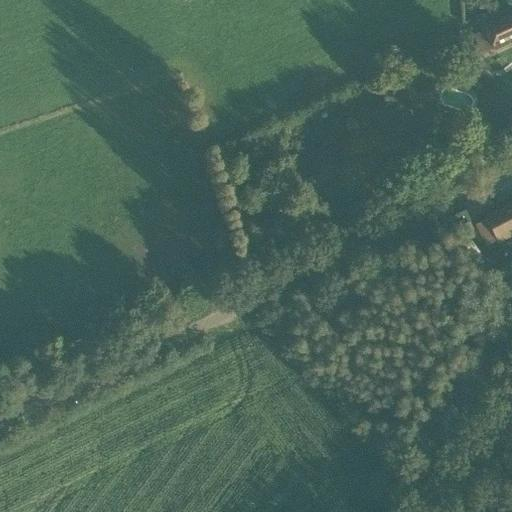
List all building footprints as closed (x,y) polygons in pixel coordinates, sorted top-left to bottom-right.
[(483,31),(471,37),(480,56),(492,51),(493,54),(511,45),(511,13),(482,27),(481,28),(483,31)] [(381,85),(384,108),(405,105),(401,82),(381,85)] [(496,243),(511,234),(511,203),(483,219),(485,221),(474,227),(484,247),(495,242),(496,243)] [(476,237),(468,223),(457,229),(464,243),(476,237)] [(482,258),(471,267),(500,307),(511,298),(511,293),(500,279),(498,280),(482,258)]
